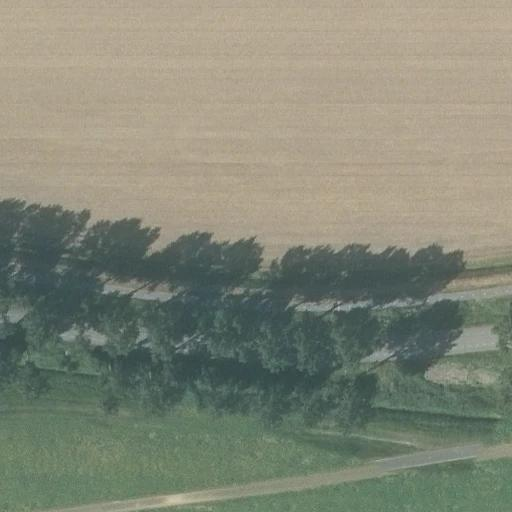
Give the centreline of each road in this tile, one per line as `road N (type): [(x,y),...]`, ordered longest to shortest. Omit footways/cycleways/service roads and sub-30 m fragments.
road 1 (unclassified): [(511,335),(297,355),(0,320)]
road 2 (unclassified): [(52,511),(511,445)]
